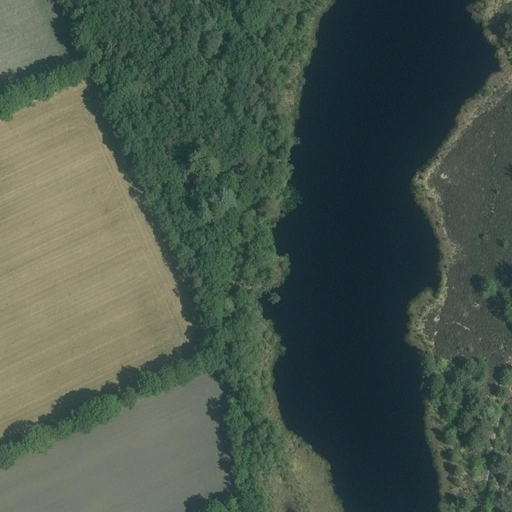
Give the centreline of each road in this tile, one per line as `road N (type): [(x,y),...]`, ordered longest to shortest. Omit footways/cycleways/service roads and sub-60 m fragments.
road 1 (track): [(270,0),(248,304),(253,511)]
road 2 (track): [(483,511),(511,361)]
